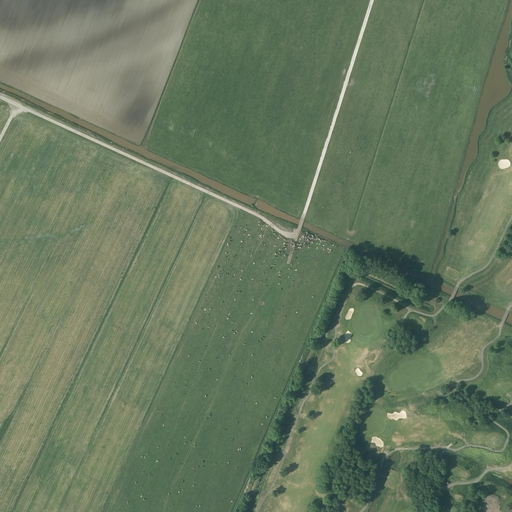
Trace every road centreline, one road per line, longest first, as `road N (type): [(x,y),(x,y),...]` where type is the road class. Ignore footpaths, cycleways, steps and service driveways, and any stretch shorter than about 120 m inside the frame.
road 1 (track): [(289,262),(297,234),(24,108),(0,138)]
road 2 (track): [(297,234),(372,0)]
